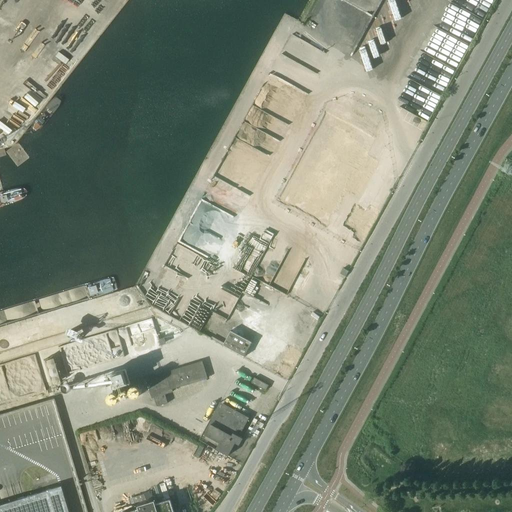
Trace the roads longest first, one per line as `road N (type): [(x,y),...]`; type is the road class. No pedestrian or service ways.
road 1 (unclassified): [(506,0),(227,511)]
road 2 (primary): [(511,30),(254,511)]
road 3 (primary): [(307,459),(511,73)]
road 4 (unknown): [(342,307),(322,288),(321,255),(263,204),(263,183),(321,80),(343,64),(359,71),(421,160)]
